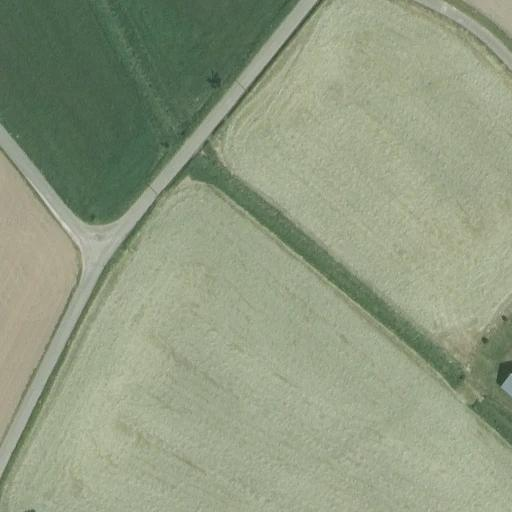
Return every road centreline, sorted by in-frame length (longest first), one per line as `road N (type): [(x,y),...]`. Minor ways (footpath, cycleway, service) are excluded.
road 1 (track): [(97,255),(316,0)]
road 2 (track): [(0,471),(97,255)]
road 3 (track): [(0,137),(97,255)]
